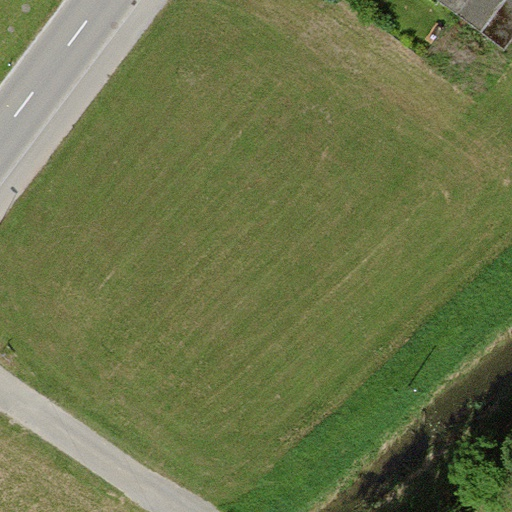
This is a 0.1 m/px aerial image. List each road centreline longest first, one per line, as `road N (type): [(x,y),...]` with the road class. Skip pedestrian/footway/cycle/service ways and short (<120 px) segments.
road 1 (unclassified): [(182,511),(0,388)]
road 2 (tertiary): [(0,142),(106,0)]
